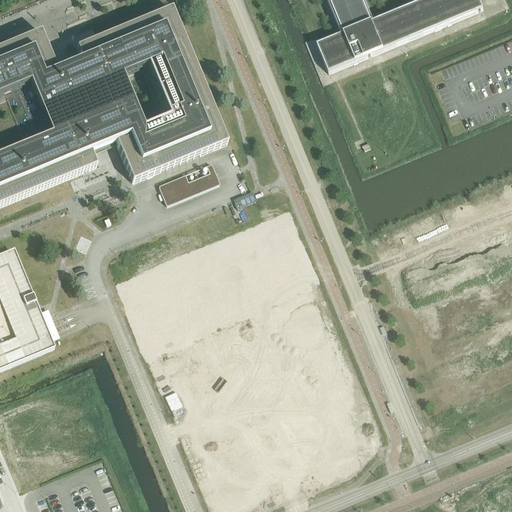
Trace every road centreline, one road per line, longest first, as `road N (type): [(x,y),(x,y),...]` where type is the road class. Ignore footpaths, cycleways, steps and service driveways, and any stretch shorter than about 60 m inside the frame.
road 1 (unclassified): [(191,511),(93,273),(107,245),(239,192)]
road 2 (tertiary): [(511,432),(320,511)]
